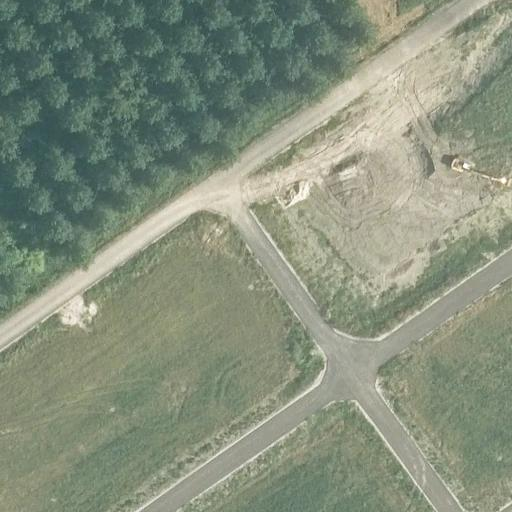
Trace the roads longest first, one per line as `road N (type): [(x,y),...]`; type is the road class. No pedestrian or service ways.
road 1 (residential): [(217,184),(479,0)]
road 2 (residential): [(0,338),(217,184)]
road 3 (residential): [(350,372),(151,511)]
road 4 (residential): [(217,184),(350,372)]
road 5 (residential): [(511,258),(350,372)]
road 6 (residential): [(350,372),(449,511)]
